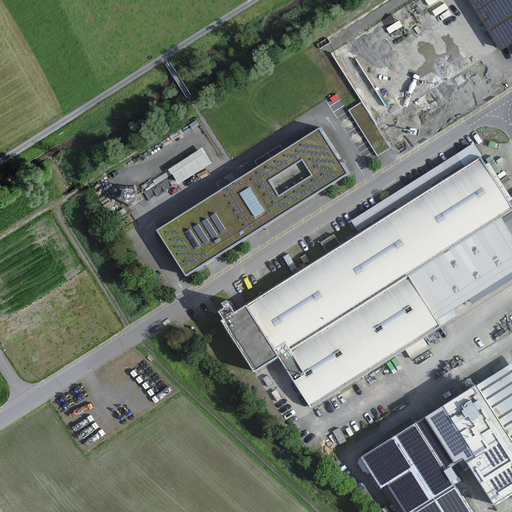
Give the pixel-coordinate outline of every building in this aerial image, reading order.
[(511,0),(468,0),(500,51),(511,43),(511,0)] [(393,107),(351,40),(331,53),(362,102),(349,110),(378,156),(391,148),(373,119),(393,107)] [(199,125),(195,120),(188,125),(192,130),(199,125)] [(350,174),(321,127),(157,231),(187,277),(350,174)] [(459,317),(455,310),(470,300),(473,304),(511,279),(511,234),(501,218),(511,210),(511,206),(509,202),(511,199),(511,198),(491,166),(497,162),(484,142),(478,146),(489,163),(485,165),(480,157),(450,176),(442,164),(351,221),(359,234),(236,312),(228,300),(222,304),(225,308),(219,312),(224,319),(223,321),(255,372),(280,357),(313,409),(459,317)] [(203,148),(169,169),(179,185),(213,163),(203,148)] [(135,190),(128,189),(123,192),(122,198),(125,203),(131,205),(137,201),(138,196),(135,190)] [(327,249),(340,244),(336,236),(324,241),(327,249)] [(420,420),(451,468),(456,465),(470,456),(500,503),(511,495),(511,362),(509,364),(506,360),(492,369),(495,373),(481,382),(476,375),(468,380),(473,387),(420,420)] [(460,483),(451,468),(420,420),(361,457),(360,461),(366,470),(370,471),(371,473),(375,471),(401,511),(414,511),(418,510),(459,484),(460,483)] [(476,511),(459,484),(418,510),(418,511),(476,511)]
